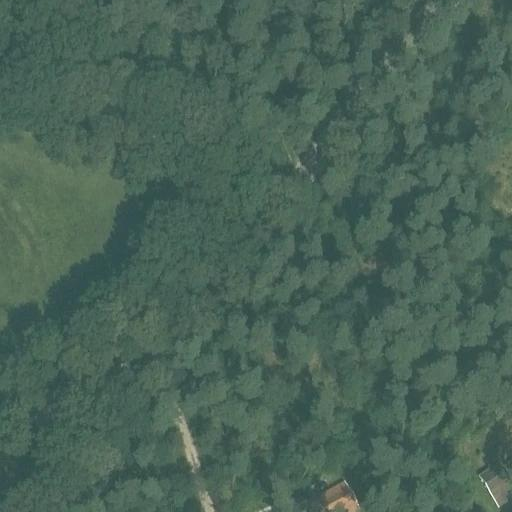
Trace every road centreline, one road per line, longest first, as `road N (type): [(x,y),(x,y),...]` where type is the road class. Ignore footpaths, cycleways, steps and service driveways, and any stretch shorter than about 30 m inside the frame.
road 1 (unclassified): [(0,420),(114,383),(183,315),(436,0)]
road 2 (track): [(125,372),(197,456),(217,511)]
road 3 (track): [(177,60),(210,88),(286,183)]
road 4 (track): [(100,0),(125,34),(177,60),(179,0)]
